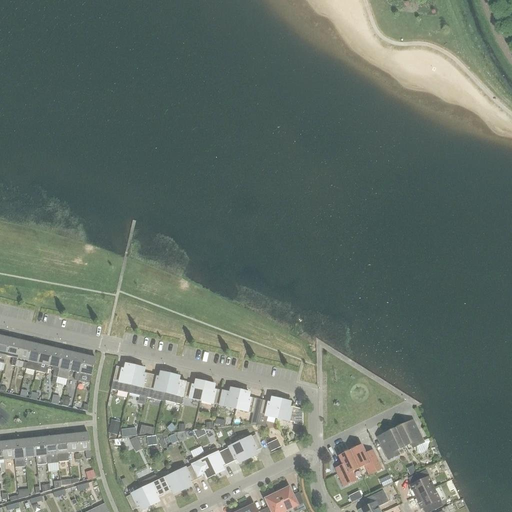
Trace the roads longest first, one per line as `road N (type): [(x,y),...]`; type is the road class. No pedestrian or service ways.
road 1 (residential): [(0,322),(313,394),(309,454)]
road 2 (residential): [(191,511),(309,454)]
